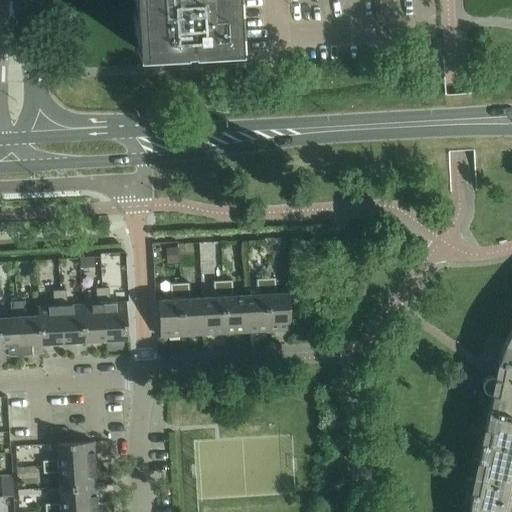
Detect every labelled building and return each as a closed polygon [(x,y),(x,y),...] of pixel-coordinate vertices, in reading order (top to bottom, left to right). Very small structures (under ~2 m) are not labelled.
[(134,0),(137,48),(135,49),(135,50),(182,47),(182,46),(191,46),(238,44),(238,43),(236,43),(233,0),(134,0)] [(177,248),(167,248),(167,263),(178,263),(177,248)] [(275,278),(265,279),(266,290),(276,289),(275,278)] [(266,290),(265,279),(256,279),(256,290),(266,290)] [(232,280),(222,281),(223,292),(233,291),(232,280)] [(223,292),(222,281),(213,282),(213,293),(223,292)] [(189,283),(179,284),(180,294),(190,294),(189,283)] [(180,294),(179,284),(170,284),(170,295),(180,294)] [(109,296),(109,288),(96,289),(96,297),(109,296)] [(66,290),(59,291),(53,291),(53,299),(66,298),(66,290)] [(289,293),(266,294),(268,331),(291,330),(289,293)] [(266,294),(245,295),(247,332),(268,331),(266,294)] [(245,295),(223,297),(225,334),(247,332),(245,295)] [(97,304),(103,304),(105,341),(128,339),(126,302),(109,303),(109,296),(96,297),(97,304)] [(223,297),(202,298),(203,335),(225,334),(223,297)] [(54,306),(60,306),(62,343),(84,342),(82,305),(66,306),(66,298),(53,299),(54,306)] [(202,298),(180,299),(182,336),(203,335),(202,298)] [(182,336),(180,299),(158,300),(160,337),(182,336)] [(23,301),(16,302),(10,302),(10,310),(23,309),(23,301)] [(97,304),(82,305),(84,342),(105,341),(103,304),(97,304)] [(37,307),(38,316),(39,316),(41,344),(42,344),(62,343),(60,306),(54,306),(37,307)] [(11,318),(17,317),(20,354),(42,353),(42,344),(41,344),(39,316),(38,316),(24,317),(23,309),(10,310),(11,318)] [(11,318),(0,318),(0,355),(20,354),(17,317),(11,318)] [(511,328),(511,330),(508,335),(506,340),(503,345),(501,350),(500,355),(498,360),(495,377),(493,376),(491,376),(488,377),(486,377),(485,378),(484,379),(483,380),(483,381),(482,382),(482,384),(482,385),(482,387),(482,388),(482,390),(483,391),(484,392),(485,393),(487,394),(488,395),(489,395),(491,395),(470,495),(469,499),(469,502),(469,506),(468,511),(508,511),(511,493),(511,328)] [(50,473),(58,473),(58,466),(95,464),(94,442),(57,444),(57,460),(50,460),(50,473)] [(50,460),(42,461),(43,474),(50,473),(50,460)] [(58,466),(58,473),(59,488),(96,486),(95,464),(58,466)] [(12,475),(1,475),(3,497),(13,497),(12,475)] [(96,486),(59,488),(60,503),(52,504),(52,511),(60,511),(60,509),(97,507),(96,486)]
